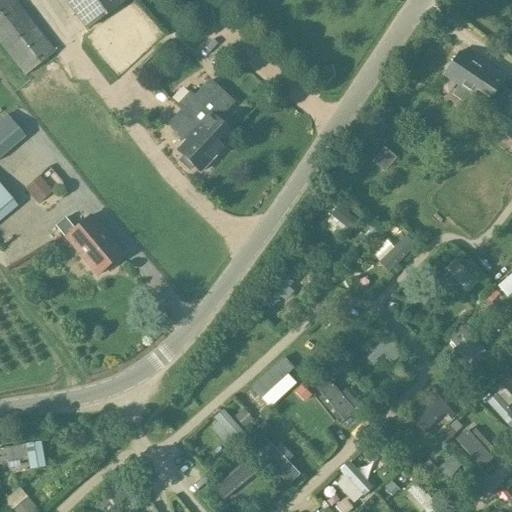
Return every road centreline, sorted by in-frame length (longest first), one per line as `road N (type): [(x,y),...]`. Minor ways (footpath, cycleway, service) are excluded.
road 1 (tertiary): [(0,405),(102,392),(169,358),(227,286),(413,0)]
road 2 (unknown): [(285,511),(424,364),(424,347),(378,298),(361,291),(309,302),(145,440)]
